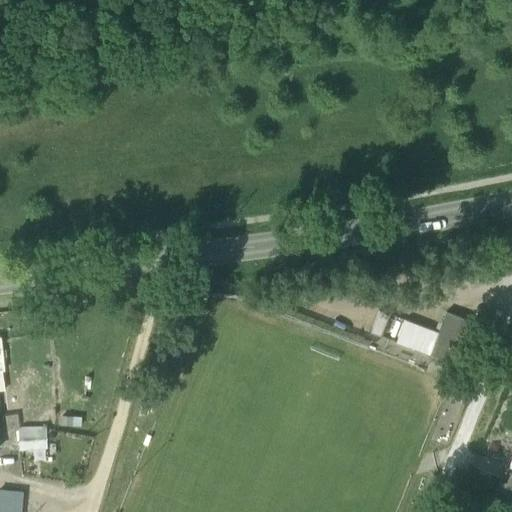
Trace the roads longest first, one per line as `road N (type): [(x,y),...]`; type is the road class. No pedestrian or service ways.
road 1 (secondary): [(155,260),(511,204)]
road 2 (unclassified): [(155,260),(89,511)]
road 3 (unclassified): [(431,511),(511,319)]
road 4 (secondary): [(0,282),(155,260)]
